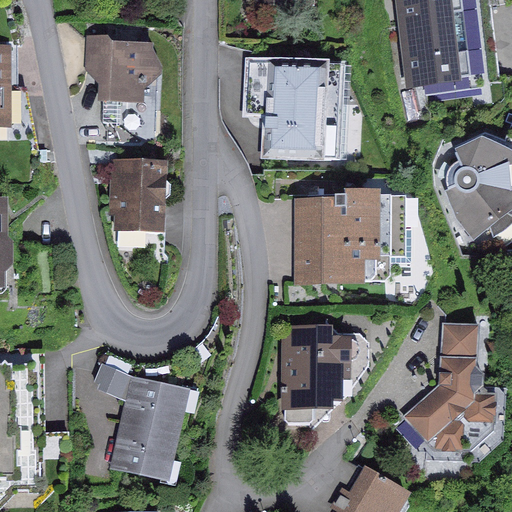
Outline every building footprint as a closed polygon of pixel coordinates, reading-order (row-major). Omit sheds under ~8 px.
[(489,0),(403,0),(412,66),(497,55),(489,0)] [(146,28),(93,25),(91,51),(103,52),(101,81),(143,83),(146,28)] [(11,28),(0,28),(0,105),(13,105),(11,28)] [(344,46),(251,43),(249,98),(266,99),(265,136),(341,138),(344,46)] [(435,186),(463,257),(499,254),(500,246),(510,243),(511,241),(511,135),(490,125),(444,141),(434,165),(435,186)] [(161,212),(162,143),(119,143),(119,212),(161,212)] [(292,182),(294,263),(401,261),(399,180),(292,182)] [(460,434),(488,413),(491,374),(471,373),(476,309),(444,307),(439,371),(406,401),(431,427),(460,434)] [(320,313),(284,314),(286,388),(322,387),(322,376),(348,376),(347,323),(321,324),(320,313)] [(135,382),(126,424),(176,435),(185,393),(135,382)] [(126,424),(117,466),(167,476),(176,435),(126,424)] [(364,454),(331,511),(389,511),(409,479),(364,454)]
